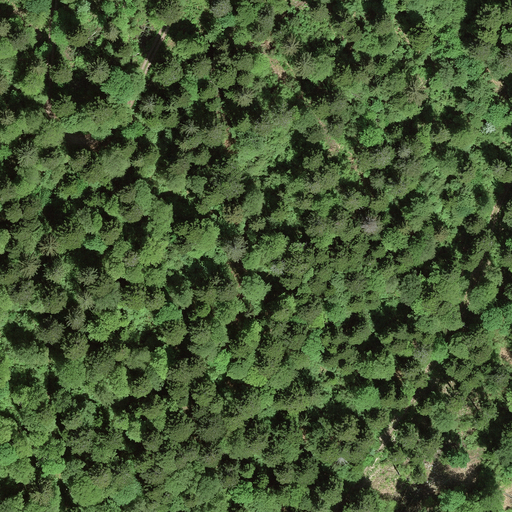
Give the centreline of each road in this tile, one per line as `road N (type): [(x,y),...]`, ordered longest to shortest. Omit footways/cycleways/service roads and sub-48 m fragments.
road 1 (track): [(329,511),(475,278),(511,153)]
road 2 (track): [(53,0),(46,98),(56,125),(82,140),(106,134),(129,109),(159,33),(182,0)]
